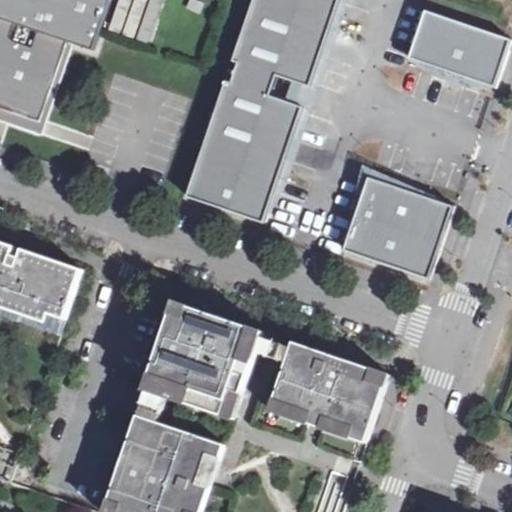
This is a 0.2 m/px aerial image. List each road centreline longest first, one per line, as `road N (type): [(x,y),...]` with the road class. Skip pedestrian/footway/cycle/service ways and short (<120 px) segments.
road 1 (residential): [(0,182),(153,243),(447,340)]
road 2 (residential): [(447,340),(511,152)]
road 3 (residential): [(406,453),(447,340)]
